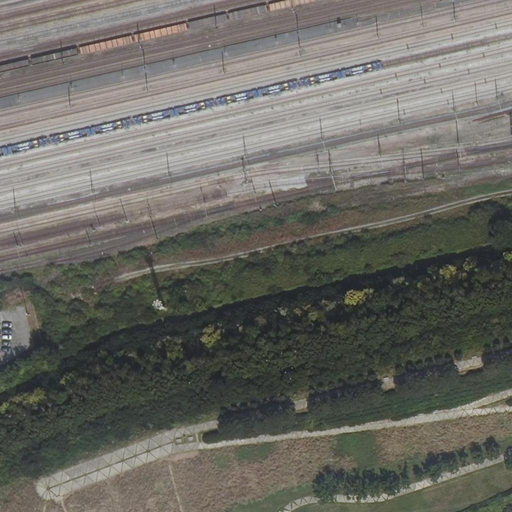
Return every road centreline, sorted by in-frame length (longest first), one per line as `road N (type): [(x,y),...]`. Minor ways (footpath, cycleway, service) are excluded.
road 1 (track): [(63,356),(174,320),(511,244)]
road 2 (track): [(511,197),(63,295)]
